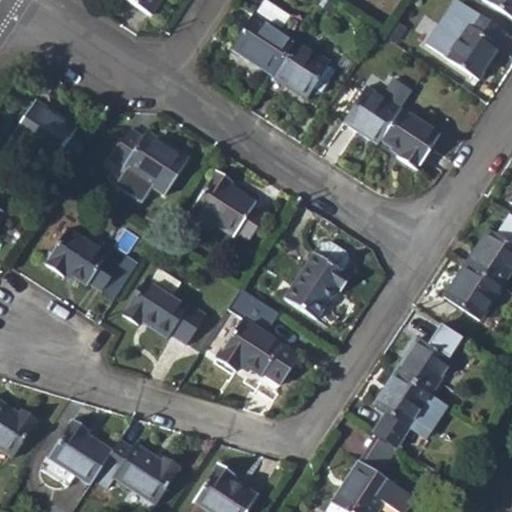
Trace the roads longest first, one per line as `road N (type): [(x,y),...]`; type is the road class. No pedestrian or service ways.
road 1 (residential): [(424,249),(296,447),(91,385),(26,331)]
road 2 (residential): [(424,249),(161,85)]
road 3 (residential): [(511,114),(424,249)]
road 4 (residential): [(161,85),(27,0)]
